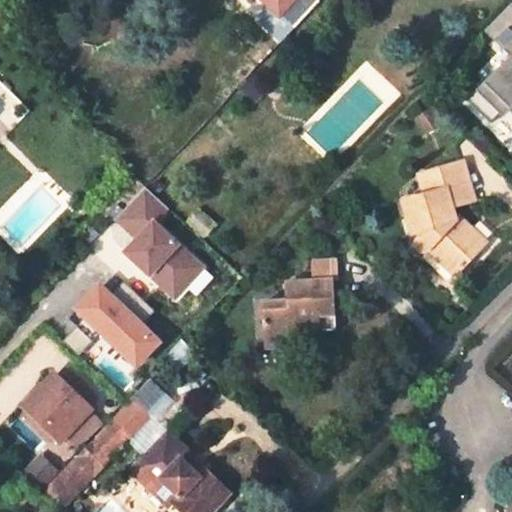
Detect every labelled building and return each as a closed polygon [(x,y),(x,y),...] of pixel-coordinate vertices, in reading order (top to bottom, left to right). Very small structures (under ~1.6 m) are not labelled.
[(265,0),(270,5),(259,17),(283,42),(297,26),(322,0),(321,0),(265,0)] [(511,42),(505,49),(511,56),(468,99),(490,120),(499,111),(503,117),(511,107),(511,42)] [(254,75),(241,89),(255,103),(269,89),(254,75)] [(474,201),(462,162),(424,173),(430,192),(401,200),(412,232),(418,230),(421,237),(419,238),(417,240),(416,244),(416,247),(417,249),(418,250),(422,253),(425,253),(431,251),(457,276),(487,244),(460,219),(456,223),(451,208),(474,201)] [(214,226),(199,212),(188,223),(203,237),(214,226)] [(195,253),(177,235),(167,245),(185,262),(195,253)] [(333,281),(339,280),(338,261),(312,262),(313,282),(333,281)] [(335,314),(333,281),(285,284),(285,301),(262,303),(263,340),(301,339),(302,346),(321,345),(320,332),(320,315),(335,314)] [(320,332),(336,332),(335,314),(320,315),(320,332)] [(263,340),(264,348),(302,346),(301,339),(263,340)] [(79,401),(56,379),(29,406),(50,427),(52,425),(78,451),(104,425),(88,409),(95,402),(86,394),(79,401)] [(190,455),(171,439),(138,475),(155,491),(157,488),(163,482),(163,481),(181,497),(174,504),(182,511),(208,511),(229,491),(205,469),(202,472),(187,458),(190,455)] [(92,474),(110,455),(95,440),(52,486),(63,496),(88,470),(92,474)] [(46,485),(59,468),(38,453),(25,470),(46,485)] [(157,488),(174,504),(181,497),(163,481),(163,482),(157,488)]
